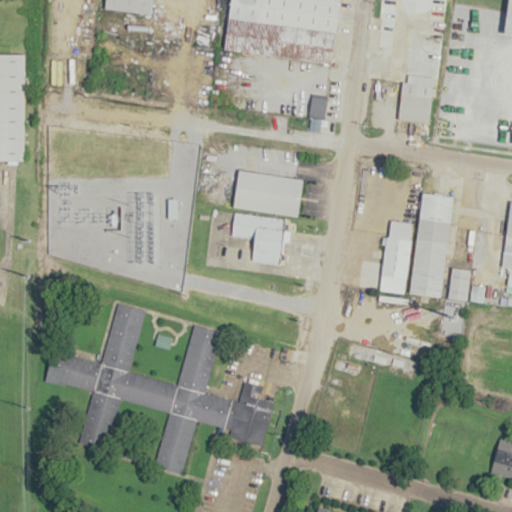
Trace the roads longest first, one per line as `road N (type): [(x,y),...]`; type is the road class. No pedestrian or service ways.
road 1 (residential): [(267,511),(320,309),(354,0)]
road 2 (residential): [(180,119),(511,164)]
road 3 (residential): [(284,451),(504,511),(510,412)]
